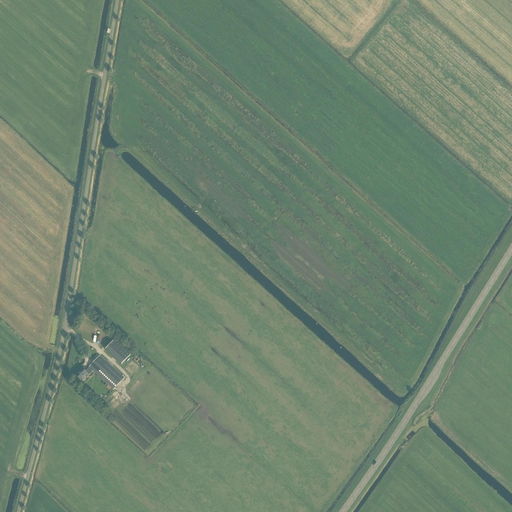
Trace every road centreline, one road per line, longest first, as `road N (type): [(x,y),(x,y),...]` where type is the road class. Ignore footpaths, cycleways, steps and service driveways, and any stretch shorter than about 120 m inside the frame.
road 1 (unclassified): [(19,511),(59,353),(117,0)]
road 2 (primary): [(344,511),(511,250)]
